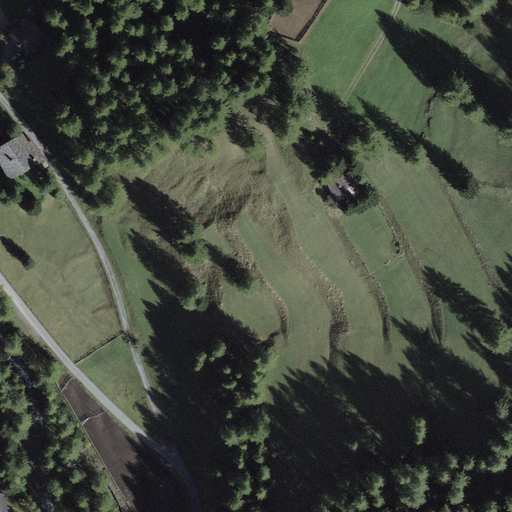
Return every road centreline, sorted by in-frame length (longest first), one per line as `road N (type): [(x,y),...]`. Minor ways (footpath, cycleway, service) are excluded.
road 1 (track): [(197,511),(103,255),(70,196)]
road 2 (residential): [(0,279),(70,366),(178,465)]
road 3 (track): [(400,0),(331,123),(309,125)]
road 4 (residential): [(70,196),(0,95)]
